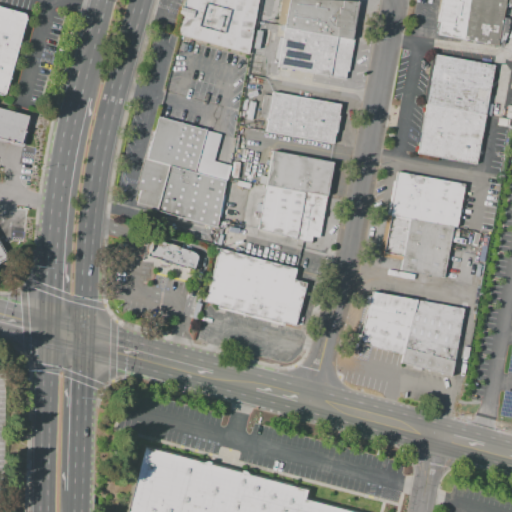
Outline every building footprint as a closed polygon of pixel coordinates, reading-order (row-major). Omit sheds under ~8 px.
[(183,0),(258,0),(248,55),(173,34),(179,16),(177,15),(179,7),(181,8),(183,0)] [(332,0),(358,2),(351,40),(353,40),(346,80),(344,80),(276,68),(282,26),(278,25),(278,21),(277,21),(280,0),(332,0)] [(438,34),(502,47),(508,18),(502,17),(504,7),(510,8),(511,0),(439,0),(437,22),(440,22),(438,34)] [(0,7),(0,95),(4,97),(26,15),(0,7)] [(435,55),(493,65),(475,165),(416,154),(435,55)] [(272,90),(297,95),(297,91),(322,96),(321,100),(341,104),(339,115),(341,115),(338,132),(336,132),(334,144),(264,131),(272,90)] [(0,140),(22,146),(30,118),(0,109),(0,140)] [(221,134),(214,160),(213,161),(230,166),(223,194),(216,227),(135,204),(139,190),(134,189),(149,134),(152,135),(157,117),(221,134)] [(271,150),(333,163),(318,238),(311,236),(310,243),(257,229),(271,150)] [(464,186),(396,172),(395,181),(388,180),(386,190),(393,191),(388,215),(390,216),(382,257),(401,261),(399,270),(443,278),(453,227),(456,227),(464,186)] [(150,239),(145,256),(191,270),(195,256),(190,252),(150,239)] [(218,249),(295,270),(292,279),(307,283),(295,326),(281,323),(281,325),(216,307),(217,305),(204,301),(218,249)] [(370,293),(462,309),(450,377),(402,365),(404,357),(357,343),(370,293)] [(511,391),(501,390),(497,415),(511,417),(511,391)] [(125,511),(144,445),(307,490),(304,499),(348,511),(125,511)]
